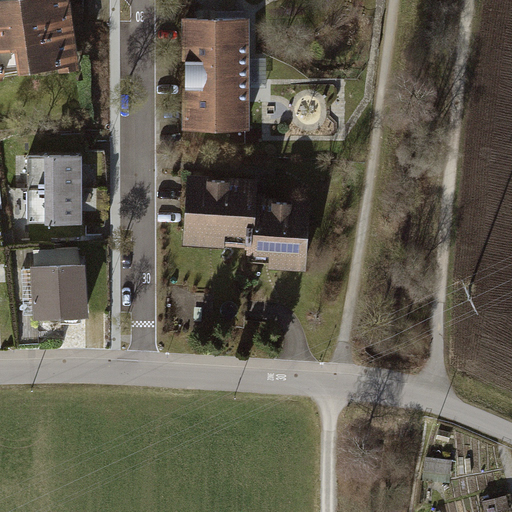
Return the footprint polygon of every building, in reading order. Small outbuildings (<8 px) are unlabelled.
[(64,0),(7,0),(0,1),(0,87),(75,77),(64,0)] [(244,18),(180,19),(181,128),(244,128),(244,18)] [(57,159),(19,160),(21,222),(59,221),(85,220),(83,158),(57,159)] [(256,176),(188,172),(188,177),(185,235),(184,246),(246,249),(246,264),(309,267),(313,198),(259,196),(260,176),(256,176)] [(83,261),(20,264),(22,292),(23,320),(86,317),(83,261)] [(453,458),(425,455),(423,478),(450,481),(453,458)] [(506,493),(482,499),(485,511),(486,511),(509,506),(506,493)]
